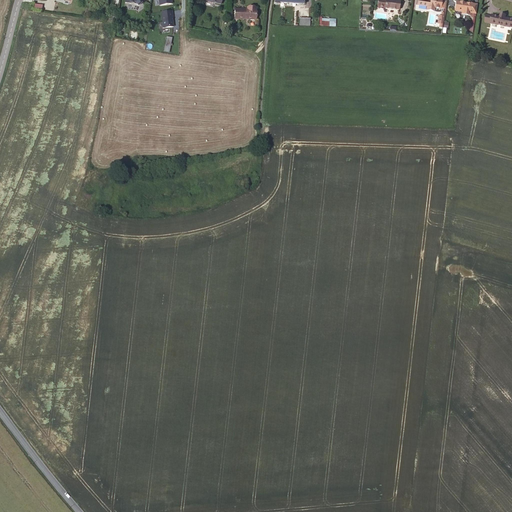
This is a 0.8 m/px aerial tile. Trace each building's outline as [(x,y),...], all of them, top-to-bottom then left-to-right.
[(400,2),(387,0),(385,0),(385,8),(399,10),(400,2)] [(418,0),(417,5),(427,6),(427,10),(434,11),(434,8),(440,9),(441,8),(442,1),(442,0),(440,0),(418,0)] [(468,3),(456,2),(455,11),(467,13),(468,3)] [(256,8),(247,7),(247,10),(235,9),(235,19),(255,20),(256,8)] [(173,10),(161,11),(162,27),(173,27),(173,10)] [(492,16),(490,23),(511,27),(511,19),(492,15),(492,16)] [(335,26),(336,18),(319,17),(319,26),(335,26)] [(169,52),(172,37),(168,36),(164,51),(169,52)]
